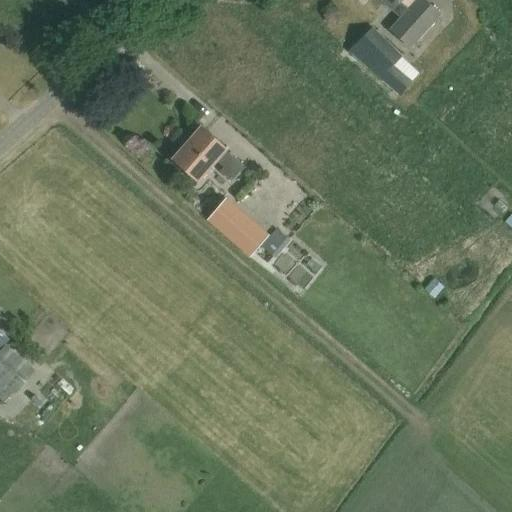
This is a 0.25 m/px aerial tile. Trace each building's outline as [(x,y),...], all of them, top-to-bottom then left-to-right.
[(378,0),(390,10),(398,1),(407,9),(388,30),(409,49),(439,15),(422,0),(378,0)] [(404,56),(372,27),(350,52),(399,97),(411,83),(394,67),(404,56)] [(225,150),(200,127),(172,160),(197,182),(216,160),(224,168),(220,173),(231,182),(244,167),(225,151),(225,150)] [(271,240),(232,207),(216,226),(255,258),(264,248),(277,259),(291,242),(278,231),(271,240)] [(0,350),(9,340),(0,331),(0,350)] [(37,370),(7,345),(0,353),(0,398),(5,403),(23,381),(26,384),(37,370)]
